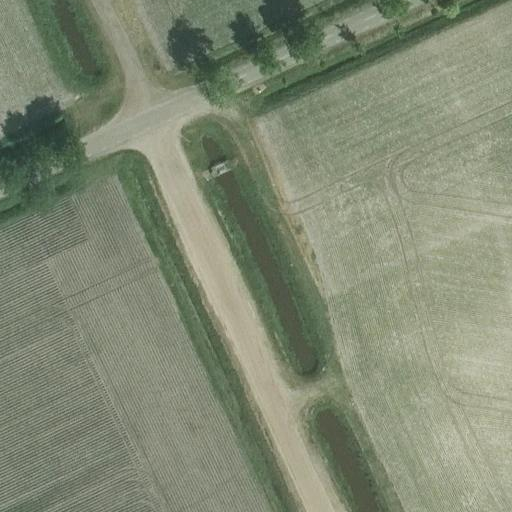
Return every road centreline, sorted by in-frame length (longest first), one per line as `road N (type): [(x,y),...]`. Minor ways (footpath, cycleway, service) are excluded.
road 1 (track): [(97,0),(153,116),(315,511)]
road 2 (tertiary): [(0,187),(408,0)]
